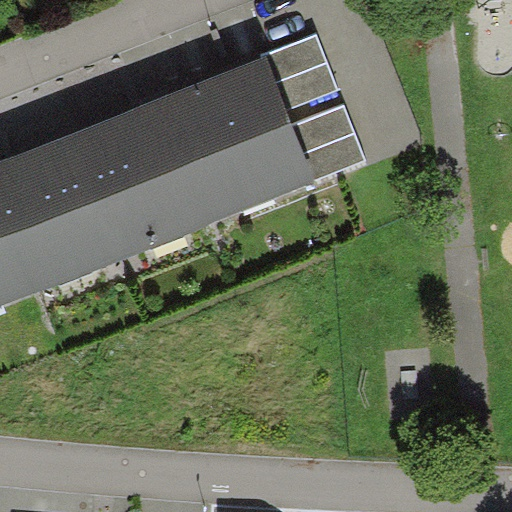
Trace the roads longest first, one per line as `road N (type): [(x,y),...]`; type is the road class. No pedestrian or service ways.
road 1 (residential): [(511,491),(0,458)]
road 2 (residential): [(0,69),(176,0)]
